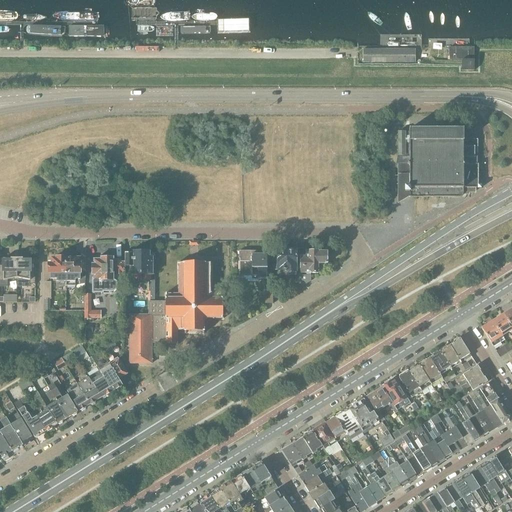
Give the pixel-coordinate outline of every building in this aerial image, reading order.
[(474,49),(449,49),(449,60),(461,60),(474,60),(474,50),(474,49)] [(363,50),(363,63),(416,63),(416,50),(363,50)] [(461,60),(461,66),(462,70),(474,71),(474,60),(461,60)] [(463,140),(463,130),(463,129),(409,129),(409,132),(398,132),(398,153),(397,164),(398,164),(398,204),(409,197),(415,197),(415,199),(417,199),(417,198),(426,198),(426,199),(427,199),(427,197),(437,198),(436,199),(438,199),(438,198),(460,198),(460,197),(461,197),(462,197),(462,196),(462,195),(462,193),(469,193),(469,191),(477,194),(475,188),(481,188),(481,185),(478,185),(478,164),(477,164),(477,139),(463,140)] [(65,220),(65,215),(65,214),(62,214),(62,208),(56,208),(56,215),(54,215),(54,220),(65,220)] [(85,215),(85,216),(86,220),(96,220),(96,215),(94,215),(94,209),(88,208),(88,215),(85,215)] [(296,276),(296,273),(296,250),(293,249),(287,248),(285,250),(285,251),(277,251),(277,259),(272,259),(273,270),(280,270),(280,277),(273,277),(273,283),(282,282),(282,277),(286,277),(286,276),(296,276)] [(300,273),(296,273),(296,276),(297,276),(297,289),(310,281),(310,273),(317,273),(318,264),(326,264),(326,252),(317,252),(318,252),(317,251),(315,250),(311,250),(310,251),(306,251),(306,256),(301,256),(300,273)] [(266,279),(266,264),(266,254),(252,254),(252,251),(238,251),(238,264),(238,276),(239,276),(239,283),(258,283),(258,279),(266,279)] [(133,255),(125,255),(125,263),(125,266),(131,266),(131,275),(152,275),(152,258),(149,258),(149,252),(133,252),(133,255)] [(48,261),(48,264),(48,273),(50,273),(50,279),(56,279),(56,282),(57,282),(57,286),(64,286),(66,286),(66,258),(64,258),(63,256),(60,256),(58,258),(56,258),(56,259),(52,259),(52,261),(48,261)] [(125,275),(125,266),(125,263),(120,263),(120,260),(112,260),(112,259),(111,259),(109,257),(105,257),(103,259),(102,259),(102,260),(94,260),(94,266),(93,266),(93,275),(94,275),(94,280),(93,280),(93,294),(103,294),(103,292),(114,292),(117,289),(117,283),(114,280),(112,280),(112,275),(125,275)] [(0,258),(0,281),(16,278),(17,259),(0,258)] [(66,258),(66,286),(67,286),(75,286),(75,282),(75,280),(80,280),(80,271),(83,271),(83,261),(79,261),(79,259),(74,259),(66,259),(66,258)] [(17,259),(16,278),(29,280),(29,285),(35,285),(35,264),(36,264),(36,259),(17,259)] [(165,302),(166,343),(166,344),(166,345),(167,344),(178,344),(178,345),(179,344),(178,343),(178,338),(179,338),(179,337),(178,337),(178,330),(185,330),(185,334),(186,333),(186,332),(203,332),(203,333),(204,333),(204,322),(205,321),(206,321),(206,320),(206,319),(213,319),(213,320),(214,320),(214,319),(224,319),(224,317),(223,317),(222,300),(223,300),(223,298),(222,298),(222,293),(221,293),(221,294),(214,294),(214,293),(212,293),(212,294),(209,294),(209,289),(210,289),(210,288),(209,288),(209,281),(210,281),(210,279),(209,279),(209,272),(210,272),(210,270),(209,270),(209,265),(210,265),(210,263),(205,263),(205,262),(198,262),(193,262),(190,262),(183,262),(183,263),(177,263),(177,265),(179,265),(178,270),(177,272),(178,272),(178,279),(177,279),(177,281),(178,281),(178,288),(177,288),(178,290),(178,294),(175,294),(175,293),(174,293),(174,294),(167,294),(167,293),(166,293),(166,299),(165,299),(165,300),(166,300),(166,302),(165,302)] [(272,303),(272,298),(272,292),(264,292),(264,304),(272,304),(272,303)] [(152,343),(166,343),(165,302),(155,302),(149,302),(148,302),(149,315),(130,315),(130,364),(152,364),(152,343)] [(503,314),(511,327),(511,308),(509,311),(509,310),(505,313),(503,314)] [(494,320),(492,321),(502,337),(509,332),(510,334),(511,332),(511,327),(503,314),(498,317),(494,320)] [(481,328),(493,347),(500,343),(499,341),(503,338),(502,337),(492,321),(487,325),(487,324),(483,327),(481,328)] [(469,354),(460,339),(458,340),(457,339),(455,341),(454,342),(449,346),(458,361),(469,354)] [(500,357),(511,350),(508,345),(496,352),(500,357)] [(72,352),(75,356),(84,351),(82,346),(72,352)] [(460,363),(458,361),(449,346),(446,347),(445,347),(444,347),(441,349),(440,351),(439,352),(449,368),(450,371),(457,367),(455,365),(460,363)] [(104,347),(100,349),(105,357),(109,354),(104,347)] [(71,358),(75,356),(72,352),(61,358),(65,364),(72,360),(71,358)] [(449,368),(439,352),(432,356),(429,358),(440,376),(444,373),(443,372),(449,368)] [(65,364),(61,358),(53,363),(58,371),(66,367),(65,364)] [(109,363),(118,379),(127,374),(117,358),(109,363)] [(442,379),(440,376),(429,358),(425,360),(424,361),(423,361),(420,362),(420,364),(420,365),(419,365),(432,385),(442,379)] [(462,365),(462,366),(465,371),(470,367),(467,362),(462,365)] [(103,369),(100,371),(112,392),(116,389),(118,390),(121,388),(121,386),(122,386),(118,379),(109,363),(103,367),(103,369)] [(432,386),(432,385),(419,365),(414,368),(413,367),(410,369),(410,370),(410,371),(409,371),(422,392),(432,386)] [(462,387),(482,374),(477,367),(463,375),(465,379),(459,383),(460,384),(453,388),(450,382),(446,385),(449,390),(451,393),(462,387)] [(44,368),(39,371),(42,376),(44,379),(49,376),(44,368)] [(33,375),(36,380),(42,376),(39,371),(33,375)] [(89,377),(101,398),(106,396),(108,396),(111,394),(111,392),(112,392),(100,371),(89,377)] [(422,392),(409,371),(405,374),(404,374),(403,373),(400,375),(399,377),(400,377),(399,378),(412,399),(422,392)] [(464,390),(464,391),(470,387),(473,391),(487,382),(482,374),(462,387),(451,393),(454,397),(464,390)] [(89,377),(77,384),(90,405),(92,405),(95,404),(95,402),(101,398),(89,377)] [(28,378),(21,383),(24,389),(32,384),(31,382),(28,378)] [(390,383),(387,383),(384,385),(383,387),(382,388),(395,409),(397,411),(404,407),(410,404),(409,402),(397,382),(391,385),(390,383)] [(67,391),(79,411),(80,411),(82,411),(85,410),(85,408),(90,405),(77,384),(67,391)] [(509,418),(488,384),(480,390),(490,407),(501,425),(508,421),(509,418)] [(51,391),(67,419),(72,416),(74,416),(76,415),(77,413),(77,412),(67,395),(62,398),(56,387),(56,388),(51,391)] [(397,411),(395,409),(382,388),(379,389),(378,389),(376,391),(375,392),(374,392),(385,410),(389,407),(392,411),(393,410),(394,413),(397,412),(397,411)] [(454,397),(451,393),(449,390),(445,393),(452,403),(456,400),(454,397)] [(63,421),(67,419),(51,391),(45,394),(51,405),(46,407),(57,425),(60,425),(62,423),(63,421)] [(52,428),(54,426),(57,425),(46,407),(37,392),(32,395),(35,400),(34,400),(42,413),(37,416),(46,431),(48,432),(52,429),(52,428)] [(383,425),(384,425),(385,424),(383,421),(384,420),(382,417),(383,416),(381,412),(385,410),(374,392),(369,395),(370,395),(367,397),(367,398),(381,420),(383,425)] [(495,430),(501,425),(490,407),(487,409),(476,392),(473,394),(495,430)] [(495,430),(473,394),(469,396),(480,413),(476,415),(488,434),(495,430)] [(36,437),(46,431),(37,416),(31,419),(24,406),(23,407),(22,405),(28,401),(25,397),(20,400),(19,400),(14,403),(16,406),(35,438),(36,437)] [(378,422),(381,420),(367,398),(364,400),(363,400),(363,401),(362,401),(360,403),(359,403),(348,410),(360,428),(363,434),(374,428),(373,425),(378,422)] [(462,408),(459,402),(455,405),(466,422),(462,424),(474,443),(481,438),(462,408)] [(14,408),(10,403),(5,406),(9,411),(14,408)] [(424,405),(431,416),(435,414),(428,403),(424,405)] [(481,438),(488,434),(476,415),(473,417),(466,406),(462,408),(481,438)] [(357,430),(360,428),(348,410),(342,413),(340,413),(336,415),(336,417),(336,418),(347,435),(349,440),(360,434),(357,430)] [(467,447),(474,443),(462,424),(459,426),(453,416),(451,417),(446,410),(445,411),(448,417),(467,447)] [(32,437),(17,413),(11,417),(14,423),(10,426),(22,446),(24,446),(29,443),(29,442),(28,440),(32,437)] [(452,456),(460,452),(448,432),(444,434),(437,423),(441,421),(437,415),(430,420),(432,424),(433,424),(434,426),(452,456)] [(347,435),(336,418),(335,417),(334,418),(333,417),(330,419),(330,421),(325,424),(336,441),(337,442),(347,435)] [(448,432),(460,452),(467,447),(448,417),(444,419),(451,430),(448,432)] [(1,435),(12,453),(12,452),(13,453),(17,450),(18,449),(22,446),(10,426),(5,419),(0,422),(0,423),(5,432),(1,435)] [(324,449),(336,441),(325,424),(324,424),(323,424),(321,424),(320,425),(320,426),(319,427),(313,431),(322,447),(324,449)] [(452,456),(434,426),(433,424),(432,424),(429,426),(437,439),(433,441),(434,443),(435,443),(445,460),(452,456)] [(384,425),(383,425),(379,427),(383,433),(384,432),(386,436),(380,440),(384,446),(393,441),(384,425)] [(406,425),(398,431),(401,436),(409,431),(409,430),(407,426),(406,425)] [(416,429),(438,465),(445,460),(435,443),(434,443),(433,444),(432,442),(430,443),(420,427),(416,429)] [(431,469),(438,465),(416,429),(412,431),(423,448),(420,451),(431,469)] [(316,451),(322,447),(313,431),(312,432),(310,431),(307,433),(307,434),(302,437),(312,453),(313,455),(317,452),(316,451)] [(401,436),(398,431),(392,434),(396,439),(401,436)] [(12,453),(1,435),(0,433),(0,458),(1,459),(2,459),(7,456),(7,455),(12,453)] [(431,469),(420,451),(416,453),(405,435),(402,438),(404,441),(408,448),(424,473),(431,469)] [(306,457),(312,453),(302,437),(301,438),(300,437),(297,439),(297,441),(292,444),(302,460),(303,461),(307,458),(306,457)] [(397,446),(395,442),(386,447),(389,452),(397,447),(397,446)] [(296,463),(302,460),(292,444),(291,444),(290,444),(287,445),(287,447),(282,450),(292,467),(297,465),(296,463)] [(416,478),(424,473),(408,448),(404,450),(409,457),(405,460),(416,478)] [(378,452),(370,457),(373,462),(381,457),(378,452)] [(382,457),(384,461),(401,488),(409,483),(399,468),(395,470),(385,455),(382,457)] [(403,465),(399,468),(409,483),(416,478),(405,460),(403,456),(399,459),(403,465)] [(370,457),(362,462),(365,467),(373,462),(370,457)] [(487,462),(497,477),(501,475),(510,489),(511,487),(511,483),(496,457),(487,462)] [(501,461),(503,466),(511,461),(508,457),(501,461)] [(308,468),(314,465),(311,460),(305,464),(308,468)] [(388,475),(383,478),(393,493),(401,488),(384,461),(380,463),(388,475)] [(316,471),(313,467),(298,476),(304,485),(329,469),(328,469),(331,467),(328,462),(325,464),(326,465),(316,471)] [(479,467),(495,493),(500,490),(493,480),(497,477),(487,462),(479,467)] [(256,464),(256,466),(251,469),(262,487),(266,484),(266,485),(273,481),(261,463),(260,463),(259,463),(256,464)] [(339,464),(335,467),(340,474),(344,471),(339,464)] [(333,469),(332,470),(336,476),(340,474),(335,467),(334,465),(331,467),(333,469)] [(479,489),(481,488),(485,485),(492,497),(492,496),(496,494),(495,493),(479,467),(470,473),(479,488),(479,489)] [(242,474),(241,475),(252,493),(258,489),(262,487),(251,469),(246,472),(246,471),(242,473),(242,474)] [(329,469),(304,485),(309,493),(324,484),(322,480),(332,474),(329,469)] [(368,508),(376,503),(367,488),(362,491),(356,480),(350,470),(346,472),(348,476),(353,484),(368,508)] [(370,475),(367,470),(363,471),(372,485),(367,488),(376,503),(384,498),(370,475)] [(346,472),(339,477),(341,481),(348,476),(346,472)] [(374,473),(370,475),(384,498),(393,493),(383,478),(379,481),(374,473)] [(479,488),(470,473),(461,479),(478,505),(480,509),(484,506),(475,490),(479,488)] [(241,475),(240,476),(239,475),(236,477),(236,478),(231,481),(242,499),(246,496),(246,497),(252,493),(241,475)] [(453,484),(462,498),(466,495),(474,507),(478,505),(461,479),(453,484)] [(242,501),(242,499),(231,481),(230,482),(228,482),(226,483),(226,485),(221,488),(219,489),(220,489),(231,507),(234,511),(242,511),(238,504),(242,501)] [(314,501),(341,484),(338,481),(327,488),(324,484),(309,493),(314,501)] [(267,494),(277,488),(275,484),(264,490),(267,494)] [(319,510),(334,500),(332,496),(344,489),(341,484),(314,501),(319,510)] [(349,494),(359,511),(362,511),(368,508),(353,484),(350,486),(353,491),(349,494)] [(445,488),(454,503),(459,511),(465,511),(458,500),(462,498),(453,484),(445,488)] [(454,503),(445,488),(437,494),(448,511),(454,511),(450,506),(454,503)] [(213,493),(209,496),(218,511),(227,511),(226,510),(231,507),(220,489),(219,490),(217,490),(215,492),(213,493)] [(260,511),(283,498),(278,490),(264,499),(266,503),(252,511),(260,511)] [(448,511),(437,494),(432,497),(430,497),(429,498),(437,511),(439,511),(442,511),(448,511)] [(498,506),(502,504),(500,501),(499,500),(496,494),(492,496),(498,506)] [(499,500),(500,501),(502,504),(510,498),(508,495),(499,500)] [(218,511),(209,496),(207,496),(204,498),(203,500),(198,503),(204,511),(218,511)] [(272,511),(278,511),(288,506),(283,498),(260,511),(270,511),(272,511)] [(320,511),(334,511),(350,502),(348,498),(337,505),(334,500),(319,510),(320,511)] [(437,511),(429,498),(427,499),(426,500),(421,504),(426,511),(437,511)] [(356,511),(350,502),(334,511),(356,511)] [(192,506),(188,509),(190,511),(204,511),(198,503),(196,503),(194,505),(192,506)]
